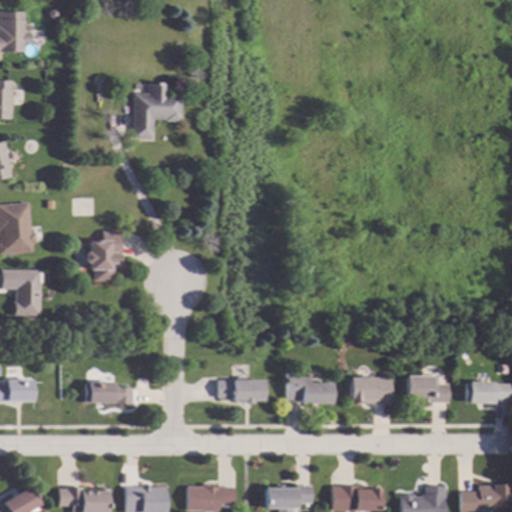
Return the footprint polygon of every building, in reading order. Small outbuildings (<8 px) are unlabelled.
[(19,33),(25,33),(25,43),(19,43),(19,51),(0,51),(0,12),(19,12),(19,33)] [(7,89),(8,89),(9,108),(6,108),(6,119),(0,119),(0,81),(7,81),(7,89)] [(163,95),(177,95),(177,122),(160,121),(160,119),(148,119),(148,138),(128,138),(128,135),(128,115),(129,93),(143,94),(143,84),(164,84),(163,95)] [(27,233),(31,233),(32,243),(28,243),(29,252),(0,254),(0,205),(24,203),(27,233)] [(116,233),(117,254),(117,255),(114,256),(114,262),(109,262),(110,280),(90,281),(89,269),(86,269),(86,263),(83,263),(81,261),(81,254),(84,252),(86,251),(86,242),(98,241),(98,232),(116,231),(116,233)] [(36,316),(11,316),(11,305),(10,305),(10,302),(11,302),(11,289),(0,288),(0,271),(36,271),(36,316)] [(94,373),(94,377),(92,379),(88,378),(86,376),(86,373),(88,371),(92,371),(94,373)] [(305,373),(305,382),(328,383),(327,404),(297,403),(295,403),(295,400),(282,400),(280,399),(281,372),(305,373)] [(429,378),(433,378),(433,384),(443,384),(443,403),(429,403),(401,403),(401,376),(429,376),(429,378)] [(387,404),(386,404),(370,404),(355,404),(355,401),(345,401),(345,377),(387,377),(387,404)] [(31,401),(0,401),(0,379),(30,379),(31,401)] [(259,401),(248,401),(248,403),(238,403),(238,401),(228,401),(228,398),(213,398),(212,398),(212,381),(214,380),(228,380),(259,380),(259,401)] [(508,385),(507,402),(505,402),(493,401),(489,400),(489,403),(460,402),(461,382),(508,385)] [(112,387),(128,388),(128,390),(128,402),(128,404),(81,403),(81,383),(111,384),(112,387)] [(205,487),(214,487),(228,488),(228,490),(228,505),(214,505),(214,511),(182,511),(182,486),(198,486),(199,484),(205,484),(205,487)] [(508,507),(492,507),(492,509),(473,509),(473,511),(454,511),(454,492),(455,492),(469,492),(474,492),(474,486),(490,486),(490,484),(508,484),(508,507)] [(76,491),(104,491),(103,511),(67,511),(67,506),(53,506),(53,489),(54,489),(61,489),(61,486),(76,487),(76,491)] [(161,511),(120,511),(120,488),(120,486),(135,487),(161,487),(161,511)] [(307,504),(292,504),(292,508),(260,509),(260,488),(286,488),(286,486),(292,486),(305,486),(307,486),(307,504)] [(350,488),(350,489),(377,489),(377,510),(351,510),(351,511),(326,511),(326,486),(328,486),(350,486),(350,488)] [(33,500),(36,505),(33,506),(22,511),(0,511),(0,506),(1,506),(0,505),(0,501),(25,487),(33,500)] [(439,511),(395,511),(396,495),(410,495),(410,497),(417,497),(417,495),(420,495),(420,487),(425,487),(436,487),(440,487),(439,511)]
